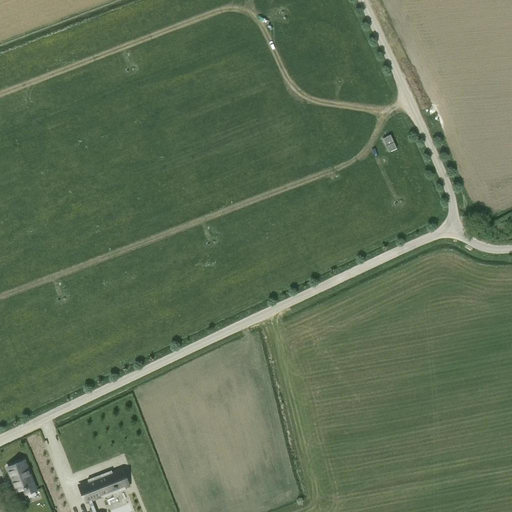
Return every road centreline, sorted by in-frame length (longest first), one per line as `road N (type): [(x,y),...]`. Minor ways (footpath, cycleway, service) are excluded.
road 1 (unclassified): [(0,439),(453,225)]
road 2 (unclassified): [(453,225),(447,186),(361,0)]
